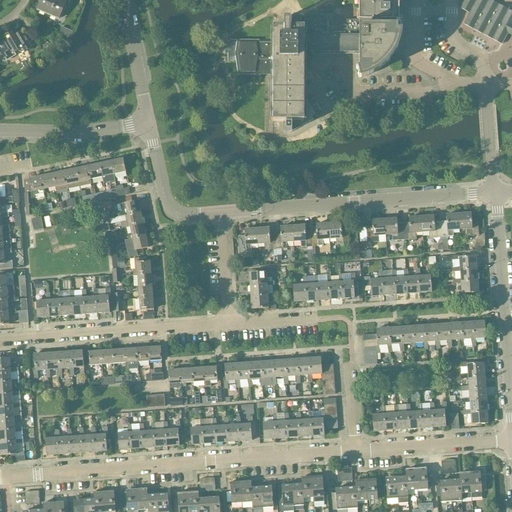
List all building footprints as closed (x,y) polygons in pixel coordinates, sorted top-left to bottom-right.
[(59,19),(66,0),(41,0),(37,10),(59,19)] [(235,52),(235,56),(238,75),(258,75),(273,76),(273,121),(286,121),(286,131),(290,131),(290,133),(313,120),(312,116),(315,114),(311,108),(305,97),(304,97),(304,94),(305,52),(359,52),(359,79),(364,78),(369,76),(374,73),(378,71),(382,68),(386,64),(389,60),(392,57),(395,53),(397,49),(398,44),(400,40),(401,35),(401,31),(402,26),(399,26),(399,20),(398,0),(359,0),(359,20),(304,20),(304,27),(302,27),(292,27),(291,27),(291,18),(284,18),(284,27),(274,27),(273,43),(259,43),(259,40),(237,40),(235,52)] [(476,0),(464,23),(493,39),(506,14),(479,0),(476,0)] [(511,17),(506,14),(493,39),(503,44),(511,26),(511,17)] [(292,15),(292,27),(302,27),(302,16),(292,15)] [(24,53),(32,48),(22,31),(17,34),(18,34),(15,36),(12,31),(4,36),(7,40),(4,42),(3,40),(0,41),(0,53),(4,59),(22,49),(24,53)] [(111,161),(114,174),(126,171),(123,158),(111,161)] [(111,161),(99,163),(102,176),(114,174),(111,161)] [(99,163),(88,166),(90,179),(102,176),(99,163)] [(76,168),(80,187),(92,184),(90,179),(88,166),(76,168)] [(64,171),(68,189),(80,187),(76,168),(64,171)] [(57,191),(68,189),(64,171),(53,173),(56,186),(57,191)] [(53,173),(41,175),(44,188),(56,186),(53,173)] [(39,189),(44,188),(41,175),(29,178),(32,191),(32,193),(33,194),(38,193),(39,191),(39,189)] [(117,190),(119,197),(130,194),(129,188),(123,189),(117,190)] [(0,203),(0,205),(8,205),(8,203),(13,203),(12,197),(0,197),(0,203)] [(138,200),(120,204),(121,211),(118,212),(119,217),(123,216),(128,215),(141,212),(138,200)] [(113,208),(112,202),(100,204),(103,216),(110,215),(109,209),(113,208)] [(1,214),(0,205),(0,203),(0,215),(1,216),(1,218),(8,217),(8,213),(1,214)] [(141,212),(128,215),(123,216),(126,227),(130,227),(143,224),(141,212)] [(458,214),(459,229),(466,229),(467,236),(479,235),(477,219),(471,219),(471,213),(458,214)] [(452,230),(459,229),(458,214),(446,215),(446,222),(441,222),(442,237),(453,236),(452,230)] [(2,226),(1,218),(1,216),(0,215),(0,227),(2,227),(2,230),(9,229),(9,225),(2,226)] [(421,216),(422,232),(429,232),(430,238),(442,237),(441,222),(434,222),(434,215),(421,216)] [(403,225),(404,240),(416,239),(416,233),(422,232),(421,216),(409,217),(409,224),(403,225)] [(34,231),(44,229),(41,217),(31,219),(34,231)] [(393,240),(404,240),(403,225),(397,225),(396,218),(384,219),(385,235),(392,235),(393,240)] [(379,236),(385,235),(384,219),(372,220),(372,227),(366,227),(367,243),(379,242),(379,236)] [(311,231),(312,247),(315,247),(323,246),(322,240),(329,239),(328,223),(315,224),(316,231),(311,231)] [(328,223),(329,239),(336,239),(336,245),(349,244),(347,229),(341,229),(341,223),(328,223)] [(128,239),(133,238),(146,235),(143,224),(130,227),(132,233),(128,234),(128,239)] [(300,248),(312,247),(311,231),(305,232),(305,225),(292,226),(293,242),(300,241),(300,248)] [(275,235),(276,250),(287,249),(286,242),(293,242),(292,226),(280,227),(280,234),(275,235)] [(0,240),(3,240),(3,242),(10,241),(10,237),(2,238),(2,230),(2,227),(0,227),(0,240)] [(256,229),(257,244),(264,244),(264,250),(273,250),(276,250),(275,235),(269,235),(268,228),(256,229)] [(251,245),(257,244),(256,229),(244,230),(244,236),(238,237),(239,253),(251,252),(251,245)] [(148,247),(146,235),(133,238),(135,250),(148,247)] [(0,251),(3,252),(3,253),(11,253),(11,249),(3,250),(3,242),(3,240),(0,240),(0,251)] [(4,262),(3,253),(3,252),(0,251),(0,269),(12,268),(12,261),(4,262)] [(460,270),(476,268),(476,256),(459,257),(459,255),(451,255),(451,260),(459,260),(460,267),(460,270)] [(137,274),(151,273),(150,261),(137,262),(137,274)] [(460,270),(460,267),(452,268),(452,272),(460,272),(461,279),(461,281),(477,280),(476,268),(460,270)] [(428,276),(420,277),(418,277),(420,293),(432,292),(431,276),(432,276),(432,268),(428,268),(428,276)] [(406,278),(408,277),(407,269),(403,270),(404,278),(397,278),(394,278),(395,295),(407,294),(406,278)] [(416,277),(408,277),(406,278),(407,294),(420,293),(418,277),(420,277),(419,269),(415,269),(416,277)] [(392,279),(384,279),(382,279),(383,296),(395,295),(394,278),(397,278),(395,270),(391,271),(392,279)] [(382,279),(384,279),(383,271),(379,272),(380,279),(370,280),(371,297),(383,296),(382,279)] [(266,284),(266,286),(274,285),(274,281),(266,282),(265,272),(249,273),(250,285),(266,284)] [(151,285),(151,273),(137,274),(138,286),(151,285)] [(351,282),(343,282),(341,282),(342,299),(354,298),(353,282),(355,282),(354,273),(350,274),(351,282)] [(339,283),(331,283),(329,283),(330,300),(342,299),(341,282),(343,282),(342,274),(338,275),(339,283)] [(0,288),(6,288),(7,290),(14,290),(14,286),(6,286),(5,275),(0,275),(0,288)] [(327,283),(319,284),(317,284),(318,301),(330,300),(329,283),(331,283),(330,275),(326,275),(327,283)] [(315,284),(307,285),(305,285),(306,301),(318,301),(317,284),(319,284),(318,276),(314,276),(315,284)] [(305,285),(307,285),(306,277),(302,277),(303,285),(293,286),(294,302),(306,301),(305,285)] [(478,293),(477,280),(461,281),(461,279),(453,280),(453,284),(461,284),(462,294),(463,294),(478,293)] [(267,296),(267,298),(275,297),(275,293),(267,294),(266,286),(266,284),(250,285),(251,297),(267,296)] [(152,297),(151,285),(138,286),(139,298),(152,297)] [(7,298),(7,290),(6,288),(0,288),(0,300),(7,300),(8,302),(15,301),(15,298),(7,298)] [(106,296),(98,296),(96,297),(97,313),(110,312),(108,296),(110,296),(110,288),(106,288),(106,296)] [(82,298),(74,299),(72,299),(73,315),(85,314),(84,298),(86,297),(86,289),(82,290),(82,298)] [(94,297),(86,297),(84,298),(85,314),(97,313),(96,297),(98,296),(97,289),(93,289),(94,297)] [(70,299),(62,299),(60,300),(62,316),(73,315),(72,299),(74,299),(73,290),(69,291),(70,299)] [(58,300),(50,300),(48,301),(50,317),(62,316),(60,300),(62,299),(62,291),(58,292),(58,300)] [(48,301),(50,300),(49,292),(45,292),(46,300),(36,301),(37,318),(50,317),(48,301)] [(268,306),(267,298),(267,296),(251,297),(252,310),(268,308),(268,310),(276,310),(276,306),(268,306)] [(153,309),(152,297),(139,298),(140,310),(153,309)] [(0,312),(8,312),(8,314),(16,313),(15,309),(8,310),(8,302),(7,300),(0,300),(0,312)] [(29,323),(28,311),(21,311),(19,312),(20,324),(29,323)] [(0,324),(9,324),(8,314),(8,312),(0,312),(0,324)] [(461,340),(459,340),(460,348),(464,348),(463,340),(471,339),(473,339),(472,322),(460,323),(461,340)] [(473,339),(471,339),(472,347),(476,347),(476,339),(485,338),(484,322),(472,322),(473,339)] [(449,340),(447,341),(448,349),(452,348),(451,340),(459,340),(461,340),(460,323),(448,324),(449,340)] [(439,341),(447,341),(449,340),(448,324),(436,325),(437,341),(435,342),(436,349),(440,349),(439,341)] [(425,342),(423,342),(424,350),(428,350),(427,342),(435,342),(437,341),(436,325),(424,326),(425,342)] [(413,343),(411,343),(412,351),(416,351),(415,343),(423,342),(425,342),(424,326),(412,327),(413,343)] [(391,345),(399,344),(401,344),(400,327),(388,328),(389,345),(387,345),(388,353),(392,352),(391,345)] [(403,344),(411,343),(413,343),(412,327),(400,327),(401,344),(399,344),(400,352),(404,351),(403,344)] [(376,334),(376,340),(377,345),(375,345),(375,346),(376,352),(376,354),(380,353),(380,346),(387,345),(389,345),(388,328),(376,329),(376,334)] [(148,347),(149,361),(161,360),(160,346),(148,347)] [(148,347),(136,348),(137,362),(149,361),(148,347)] [(136,348),(124,349),(125,362),(126,369),(138,368),(137,362),(136,348)] [(124,349),(112,350),(113,363),(125,362),(124,349)] [(112,350),(100,351),(101,364),(113,363),(112,350)] [(71,368),(69,368),(70,376),(74,376),(73,368),(84,367),(82,351),(70,352),(71,368)] [(89,365),(101,364),(100,351),(88,352),(89,365)] [(59,369),(57,369),(58,377),(62,377),(61,369),(69,368),(71,368),(70,352),(58,353),(59,369)] [(47,370),(45,370),(46,378),(50,378),(50,370),(57,369),(59,369),(58,353),(46,354),(47,370)] [(37,371),(45,370),(47,370),(46,354),(34,355),(35,371),(33,371),(34,379),(38,378),(37,371)] [(0,370),(10,370),(10,372),(18,372),(18,368),(10,368),(9,358),(0,358),(0,370)] [(310,375),(307,375),(308,383),(312,382),(312,375),(322,374),(322,371),(322,365),(321,358),(309,359),(310,375)] [(300,376),(307,375),(310,375),(309,359),(297,360),(298,376),(295,376),(296,383),(300,383),(300,376)] [(274,377),(272,378),(273,385),(276,385),(276,377),(284,377),(286,377),(285,360),(273,361),(274,377)] [(286,377),(284,377),(284,385),(288,384),(288,376),(295,376),(298,376),(297,360),(285,360),(286,377)] [(262,378),(260,379),(260,386),(264,386),(264,378),(272,378),(274,377),(273,361),(261,362),(262,378)] [(250,379),(248,379),(249,387),(252,387),(252,379),(260,379),(262,378),(261,362),(249,363),(250,379)] [(468,377),(484,376),(483,363),(467,364),(467,362),(459,363),(459,367),(460,376),(467,374),(468,377)] [(238,380),(236,381),(236,388),(240,388),(240,380),(248,379),(250,379),(249,363),(237,364),(238,380)] [(228,381),(236,381),(238,380),(237,364),(224,364),(226,380),(223,381),(224,389),(228,388),(228,381)] [(204,367),(205,381),(206,387),(211,387),(210,380),(217,380),(216,366),(204,367)] [(193,382),(205,381),(204,367),(192,368),(193,382)] [(186,382),(193,382),(192,368),(180,369),(181,388),(186,387),(186,382)] [(177,388),(181,388),(180,369),(168,370),(169,384),(177,383),(177,388)] [(0,382),(11,382),(11,384),(19,383),(18,380),(11,380),(10,372),(10,370),(0,370),(0,382)] [(150,374),(151,381),(163,381),(163,373),(150,374)] [(468,379),(468,386),(468,388),(485,387),(484,376),(468,377),(467,374),(460,376),(460,379),(468,379)] [(114,377),(115,384),(127,383),(126,376),(114,377)] [(102,378),(103,385),(115,384),(114,377),(102,378)] [(0,394),(12,394),(12,397),(20,395),(19,392),(12,392),(11,384),(11,382),(0,382),(0,394)] [(469,390),(469,398),(469,401),(486,400),(485,387),(468,388),(468,386),(461,387),(461,391),(469,390)] [(0,407),(13,406),(13,408),(21,407),(20,404),(13,404),(12,397),(12,394),(0,394),(0,407)] [(469,401),(469,398),(462,400),(462,403),(470,403),(470,410),(470,412),(487,411),(486,400),(469,401)] [(443,411),(435,411),(432,411),(433,427),(446,426),(444,411),(447,410),(446,402),(442,403),(443,411)] [(431,411),(423,412),(420,412),(422,428),(433,427),(432,411),(435,411),(434,403),(430,403),(431,411)] [(420,412),(423,412),(422,404),(418,404),(418,412),(411,413),(408,413),(410,429),(422,428),(420,412)] [(406,413),(399,414),(396,414),(398,430),(410,429),(408,413),(411,413),(410,405),(406,405),(406,413)] [(14,416),(13,408),(13,406),(0,407),(0,419),(14,418),(14,421),(22,419),(21,415),(14,416)] [(396,414),(399,414),(397,406),(394,406),(395,414),(387,414),(384,415),(386,431),(398,430),(396,414)] [(384,415),(387,414),(386,407),(382,407),(383,415),(372,416),(373,432),(386,431),(384,415)] [(487,424),(487,411),(470,412),(470,410),(462,411),(462,415),(470,414),(471,425),(487,424)] [(309,420),(301,420),(299,421),(300,437),(312,436),(311,420),(313,419),(313,411),(308,412),(309,420)] [(324,411),(320,411),(321,419),(313,419),(311,420),(312,436),(324,435),(324,429),(324,423),(323,419),(325,419),(325,417),(325,411),(324,411)] [(285,421),(277,422),(275,422),(276,439),(288,438),(287,421),(289,421),(289,413),(285,414),(285,421)] [(299,421),(301,420),(300,413),(296,413),(297,421),(289,421),(287,421),(288,438),(300,437),(299,421)] [(275,422),(277,422),(277,414),(272,415),(273,422),(263,423),(264,440),(276,439),(275,422)] [(236,425),(229,426),(226,426),(227,442),(239,441),(238,425),(241,425),(240,416),(235,417),(236,425)] [(249,424),(241,425),(238,425),(239,441),(252,439),(250,424),(252,424),(252,416),(248,416),(249,424)] [(224,426),(216,427),(214,427),(215,443),(227,442),(226,426),(229,426),(228,417),(224,418),(224,426)] [(14,428),(14,421),(14,418),(0,419),(0,431),(14,430),(15,433),(23,431),(22,428),(14,428)] [(214,427),(216,427),(216,418),(211,418),(212,426),(204,427),(202,427),(203,444),(215,443),(214,427)] [(202,427),(204,427),(203,419),(201,419),(199,419),(200,427),(190,428),(191,445),(203,444),(202,427)] [(176,429),(168,430),(166,430),(167,446),(179,445),(178,429),(180,429),(179,421),(175,421),(176,429)] [(163,430),(156,431),(153,431),(155,447),(167,446),(166,430),(168,430),(167,422),(163,422),(163,430)] [(140,432),(132,433),(129,433),(131,449),(143,448),(141,432),(144,432),(142,423),(139,424),(140,432)] [(153,431),(156,431),(155,423),(151,423),(152,431),(144,432),(141,432),(143,448),(155,447),(153,431)] [(129,433),(132,433),(131,424),(127,425),(128,433),(117,434),(118,445),(118,450),(131,449),(129,433)] [(103,435),(95,435),(93,436),(94,451),(107,450),(105,435),(107,434),(107,426),(103,427),(103,435)] [(91,436),(84,436),(81,437),(82,452),(94,451),(93,436),(95,435),(95,427),(91,428),(91,436)] [(80,436),(72,437),(69,437),(71,453),(82,452),(81,437),(84,436),(83,428),(79,428),(80,436)] [(68,437),(60,438),(57,438),(59,455),(71,453),(69,437),(72,437),(71,429),(67,429),(68,437)] [(0,443),(15,442),(16,444),(23,443),(23,440),(15,440),(15,433),(14,430),(0,431),(0,443)] [(57,438),(60,438),(59,430),(55,430),(56,438),(45,439),(46,456),(59,455),(57,438)] [(16,452),(16,444),(15,442),(0,443),(0,455),(0,456),(16,455),(16,456),(24,456),(24,451),(16,452)] [(416,490),(415,469),(405,470),(405,477),(406,491),(416,490)] [(415,469),(416,490),(427,489),(426,469),(415,469)] [(471,499),(469,472),(459,473),(460,480),(461,494),(461,499),(471,499)] [(469,472),(471,499),(482,498),(480,472),(469,472)] [(322,476),(311,477),(313,498),(313,503),(324,503),(323,497),(322,476)] [(311,477),(301,477),(301,485),(302,498),(313,498),(311,477)] [(387,499),(397,498),(396,477),(385,478),(387,499)] [(407,503),(406,491),(405,477),(396,477),(397,498),(398,503),(407,503)] [(365,480),(366,500),(377,500),(375,479),(365,480)] [(366,500),(365,480),(355,480),(355,487),(356,501),(366,500)] [(461,501),(461,499),(461,494),(460,480),(449,481),(451,502),(461,501)] [(252,502),(251,488),(250,481),(240,482),(242,503),(252,502)] [(441,502),(451,502),(449,481),(439,482),(441,502)] [(242,503),(240,482),(230,482),(231,496),(231,501),(231,504),(242,503)] [(301,485),(291,486),(293,506),(302,505),(302,498),(301,485)] [(281,488),(278,488),(279,511),(281,511),(293,511),(293,506),(291,486),(281,486),(281,488)] [(261,488),(262,508),(273,507),(271,487),(261,488)] [(345,488),(347,509),(356,508),(356,501),(355,487),(345,488)] [(147,510),(146,495),(146,488),(135,489),(137,510),(147,510)] [(252,508),(262,508),(261,488),(251,488),(252,502),(252,508)] [(333,510),(347,509),(345,488),(335,489),(335,494),(331,494),(333,510)] [(136,511),(137,510),(135,489),(125,490),(126,511),(136,511)] [(104,511),(103,491),(92,492),(93,499),(93,511),(104,511)] [(103,491),(104,511),(111,511),(114,511),(113,491),(103,491)] [(198,511),(197,499),(197,492),(186,493),(187,511),(198,511)] [(176,511),(187,511),(186,493),(176,493),(176,511)] [(156,495),(157,511),(167,511),(166,494),(156,495)] [(147,511),(157,511),(156,495),(146,495),(147,510),(147,511)] [(208,498),(208,511),(219,511),(219,497),(208,498)] [(208,511),(208,498),(197,499),(198,511),(208,511)] [(93,511),(93,499),(83,500),(83,511),(93,511)] [(72,501),(73,511),(83,511),(83,500),(72,501)] [(53,511),(53,502),(42,503),(42,510),(42,511),(53,511)] [(53,502),(53,511),(63,511),(63,510),(63,502),(53,502)]
